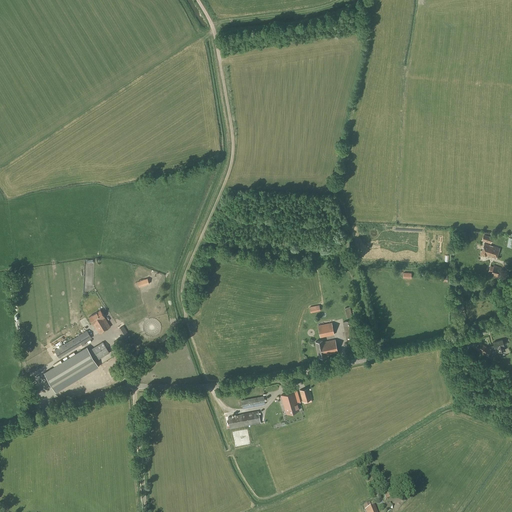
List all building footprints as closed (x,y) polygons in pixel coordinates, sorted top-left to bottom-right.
[(490,244),(491,242),(492,238),(486,236),(483,235),(481,241),(490,244)] [(496,259),(499,249),(484,243),(482,251),(481,250),(479,254),(486,256),(486,255),(496,259)] [(493,267),(490,266),(489,267),(488,272),(491,273),(490,276),(495,277),(495,275),(499,277),(502,269),(493,266),(493,267)] [(139,287),(149,284),(147,278),(137,282),(139,287)] [(310,313),(321,311),(319,305),(309,307),(310,313)] [(110,327),(104,317),(100,310),(89,317),(93,324),(99,333),(110,327)] [(347,342),(357,340),(353,320),(342,322),(347,342)] [(320,338),(334,335),(332,323),(318,325),(320,338)] [(82,346),(85,344),(84,343),(91,338),(87,331),(54,350),(59,358),(81,344),(82,346)] [(338,353),(335,339),(322,342),(322,340),(315,342),(319,358),(325,357),(325,355),(338,353)] [(494,346),(495,350),(497,349),(498,352),(505,350),(504,347),(502,340),(493,342),(494,346)] [(495,350),(494,346),(487,347),(481,344),(478,350),(489,357),(493,351),(495,350)] [(87,347),(44,373),(56,392),(99,367),(87,347)] [(302,402),(312,400),(308,388),(299,390),(302,402)] [(286,414),(299,411),(297,404),(298,404),(294,392),(280,396),(285,411),(286,414)] [(243,409),(247,408),(265,405),(263,397),(245,400),(241,401),(243,409)] [(230,429),(260,423),(258,411),(242,414),(227,417),(230,429)] [(386,500),(394,496),(390,487),(382,491),(386,500)] [(369,502),(362,505),(365,510),(365,511),(377,511),(375,505),(371,507),(369,502)] [(386,511),(388,511),(392,509),(392,506),(390,504),(389,503),(383,508),(384,508),(380,511),(384,511),(386,511)]
